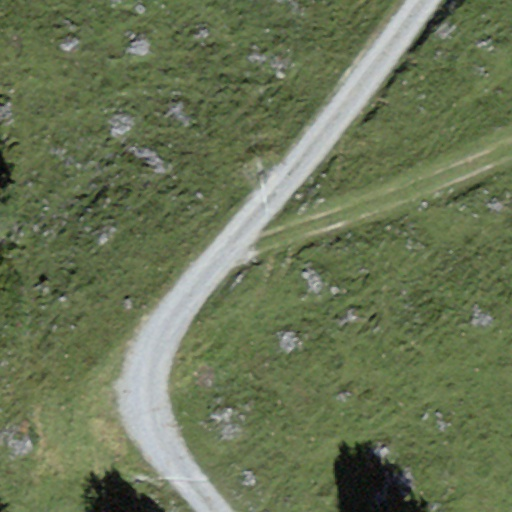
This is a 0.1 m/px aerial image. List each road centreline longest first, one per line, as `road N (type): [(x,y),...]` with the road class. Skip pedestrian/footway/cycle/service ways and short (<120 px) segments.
road 1 (track): [(215,511),(164,448),(152,419),(149,351),(164,322),(424,0)]
road 2 (track): [(511,146),(220,254)]
